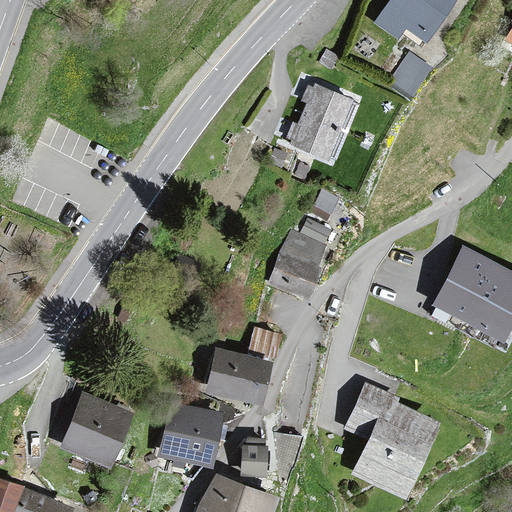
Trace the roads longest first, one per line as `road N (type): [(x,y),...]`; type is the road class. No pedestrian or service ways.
road 1 (residential): [(511,147),(456,198),(346,267),(301,326),(264,408),(179,511)]
road 2 (tertiary): [(295,0),(182,125),(45,331),(0,366)]
